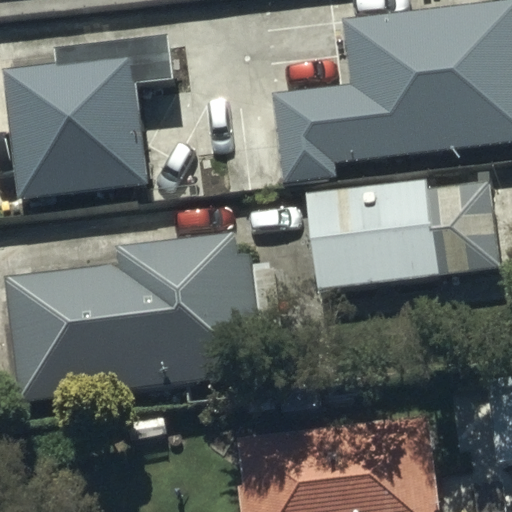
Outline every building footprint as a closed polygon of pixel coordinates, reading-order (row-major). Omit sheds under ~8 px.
[(354,88),(276,97),(284,190),(343,184),(341,165),(511,146),(511,2),(347,20),(354,88)] [(144,66),(13,80),(27,213),(158,199),(144,66)] [(311,195),(321,291),(503,271),(494,186),(437,192),(435,181),(311,195)] [(137,277),(19,289),(31,408),(233,388),(232,381),(269,377),(256,245),(134,257),(137,277)] [(511,384),(496,386),(505,470),(511,469),(511,384)] [(243,449),(249,511),(450,511),(441,428),(243,449)]
